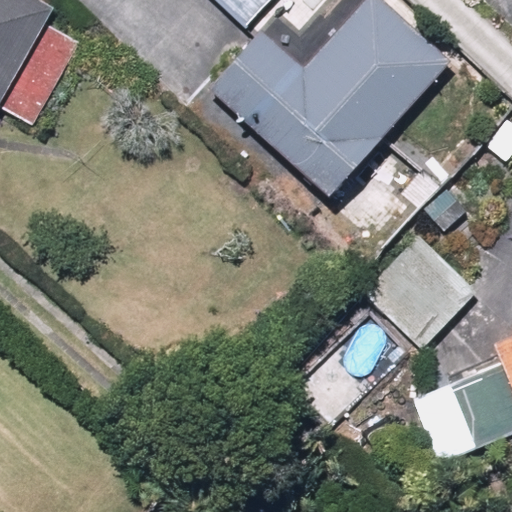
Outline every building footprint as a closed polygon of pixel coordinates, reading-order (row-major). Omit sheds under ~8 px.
[(0,0),(0,125),(67,7),(55,0),(0,0)] [(374,0),(319,64),(273,26),(224,82),(347,189),(462,55),(398,0),(374,0)] [(235,0),(260,22),(280,0),(235,0)] [(492,301),(424,234),(368,294),(438,359),(492,301)] [(329,432),(411,352),(363,305),(282,383),(329,432)] [(511,361),(424,397),(448,457),(511,431),(511,361)]
